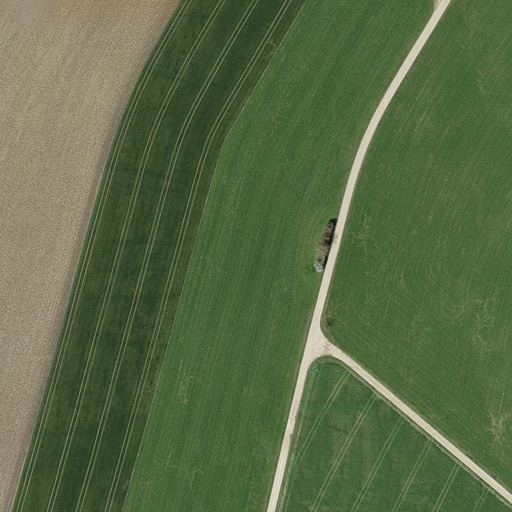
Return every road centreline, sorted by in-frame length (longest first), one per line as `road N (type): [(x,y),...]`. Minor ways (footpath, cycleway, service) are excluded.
road 1 (track): [(445,0),(362,159),(271,511)]
road 2 (track): [(312,344),(335,352),(511,500)]
